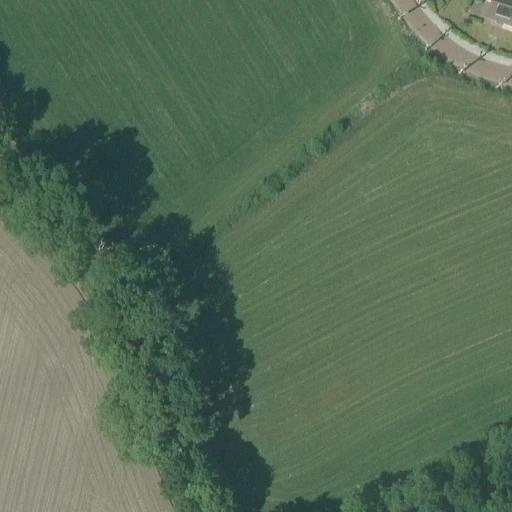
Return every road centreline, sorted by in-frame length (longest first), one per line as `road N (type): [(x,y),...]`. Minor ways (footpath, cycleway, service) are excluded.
road 1 (track): [(203,511),(115,314),(78,253),(0,158)]
road 2 (residential): [(511,75),(431,35),(406,0)]
